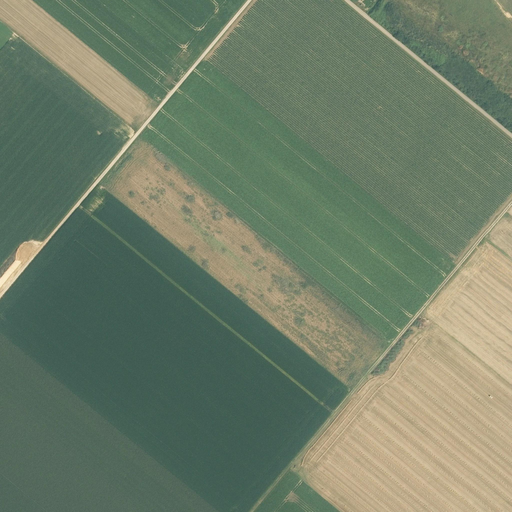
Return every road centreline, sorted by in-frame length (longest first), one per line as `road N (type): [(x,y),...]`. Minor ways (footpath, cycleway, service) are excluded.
road 1 (track): [(255,511),(511,205)]
road 2 (track): [(251,0),(0,301)]
road 3 (unclassified): [(511,137),(344,0)]
